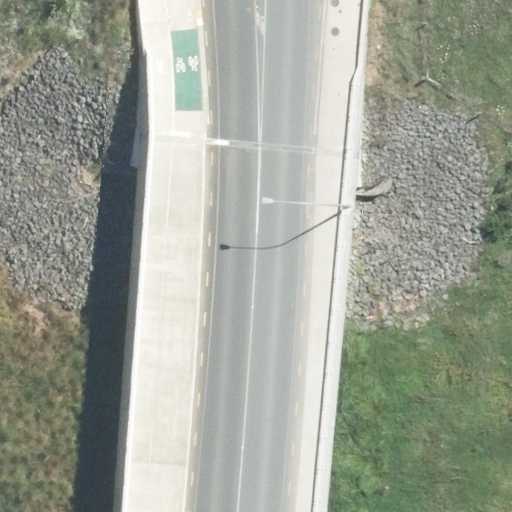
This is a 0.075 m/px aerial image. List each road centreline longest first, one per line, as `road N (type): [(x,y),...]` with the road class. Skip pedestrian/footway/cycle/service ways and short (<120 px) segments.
road 1 (tertiary): [(261,147),(231,511)]
road 2 (tertiary): [(261,147),(262,0)]
